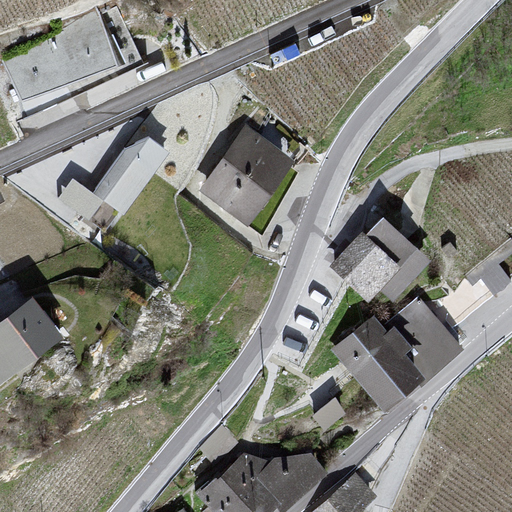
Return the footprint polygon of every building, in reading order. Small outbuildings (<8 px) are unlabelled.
[(20,100),(114,60),(96,9),(3,60),(20,100)] [(243,219),(291,154),(244,122),(197,186),(243,219)] [(122,211),(167,147),(147,133),(123,145),(91,190),(70,175),(57,196),(104,230),(119,209),(122,211)] [(429,255),(380,210),(363,230),(360,227),(328,263),(364,295),(375,285),(390,297),(429,255)] [(330,346),(389,412),(462,347),(452,326),(510,279),(498,263),(511,251),(511,239),(510,237),(462,276),(451,263),(382,325),(371,311),(330,346)] [(0,380),(61,334),(30,291),(0,313),(0,380)] [(343,408),(332,393),(311,412),(321,426),(343,408)] [(238,441),(222,424),(198,447),(213,463),(238,441)] [(324,467),(309,449),(271,455),(268,458),(242,450),(214,474),(213,473),(194,490),(208,504),(199,511),(257,511),(272,498),(277,505),(324,467)] [(375,492),(354,470),(309,511),(355,511),(354,511),(375,492)]
